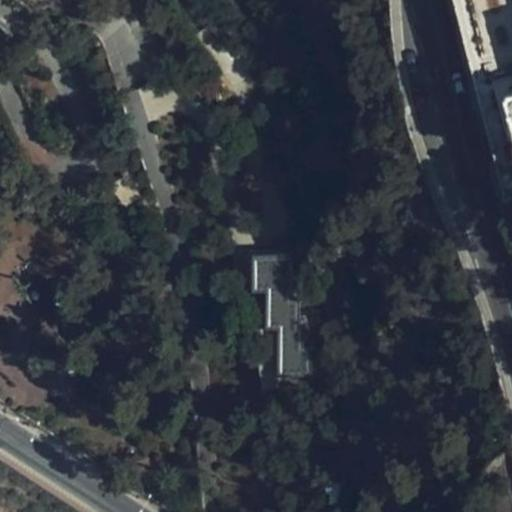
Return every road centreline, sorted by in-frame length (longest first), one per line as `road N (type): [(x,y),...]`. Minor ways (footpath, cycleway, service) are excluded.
road 1 (secondary): [(426,0),(511,313)]
road 2 (tertiary): [(0,428),(127,511)]
